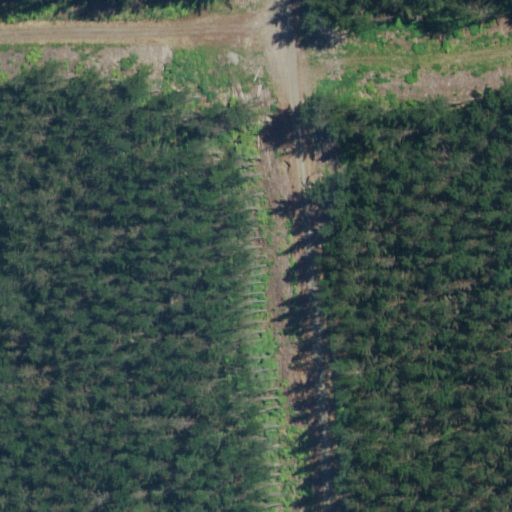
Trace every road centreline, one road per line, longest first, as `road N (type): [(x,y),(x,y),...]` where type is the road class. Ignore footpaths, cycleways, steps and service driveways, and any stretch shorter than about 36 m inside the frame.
road 1 (track): [(293,511),(229,0)]
road 2 (track): [(233,61),(84,31),(0,32)]
